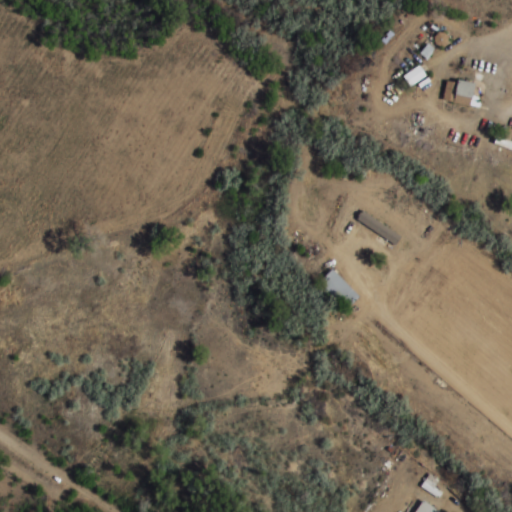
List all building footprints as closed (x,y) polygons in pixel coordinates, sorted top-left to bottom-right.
[(490,63),(471,57),(468,66),(487,72),(490,63)] [(401,77),(410,88),(427,75),(418,64),(401,77)] [(455,95),(473,99),(476,83),(458,79),(455,95)] [(365,229),(401,252),(411,236),(375,213),(365,229)] [(333,269),(319,282),(347,310),(360,296),(333,269)] [(433,490),(439,480),(430,474),(423,484),(433,490)]
